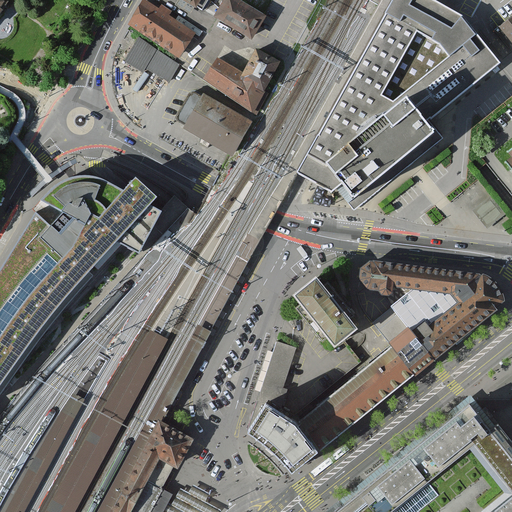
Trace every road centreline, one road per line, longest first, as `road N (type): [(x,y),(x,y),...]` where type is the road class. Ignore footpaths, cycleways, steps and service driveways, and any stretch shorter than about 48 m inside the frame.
road 1 (secondary): [(471,252),(291,227),(102,130)]
road 2 (secondary): [(282,511),(511,327)]
